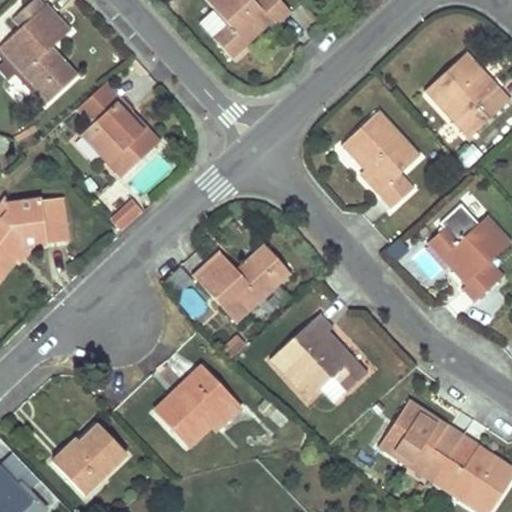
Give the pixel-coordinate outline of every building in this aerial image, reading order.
[(46,6),(45,7),(44,8),(35,0),(32,0),(14,18),(22,27),(0,46),(0,51),(48,103),(75,79),(59,62),(54,66),(45,55),(70,32),(46,6)] [(279,0),(253,0),(253,1),(252,0),(205,0),(215,11),(200,24),(232,59),(259,35),(256,32),(271,19),(277,25),(291,12),(279,0)] [(511,101),(497,87),(494,90),(489,84),(492,82),(467,55),(426,92),(448,116),(452,112),(473,136),(511,101)] [(142,78),(150,76),(134,58),(128,63),(142,78)] [(132,112),(121,99),(106,83),(77,108),(92,125),(85,132),(104,153),(101,156),(121,178),(159,144),(136,119),(132,122),(127,117),(132,112)] [(379,193),(387,201),(394,209),(413,191),(399,176),(420,157),(379,112),(346,143),(376,175),(372,179),(382,190),(379,193)] [(65,241),(61,220),(59,199),(5,206),(5,211),(0,216),(0,275),(6,268),(14,258),(8,253),(14,246),(19,251),(22,248),(65,241)] [(142,212),(132,200),(111,219),(121,231),(142,212)] [(458,269),(471,283),(464,289),(476,302),(499,280),(486,266),(511,243),(487,218),(460,243),(447,228),(430,244),(455,271),(458,269)] [(242,279),(229,265),(217,251),(191,275),(234,322),(288,273),(265,247),(241,268),(247,274),(242,279)] [(329,328),(317,315),(269,359),(306,399),(319,386),(333,401),(348,388),(364,373),(339,347),(336,350),(322,334),(329,328)] [(247,344),(238,334),(225,347),(234,357),(247,344)] [(170,404),(168,401),(167,399),(153,412),(187,447),(209,425),(235,402),(202,367),(176,391),(180,395),(170,404)] [(434,477),(462,434),(445,423),(442,427),(436,423),(437,421),(406,400),(376,446),(402,463),(405,458),(434,477)] [(214,430),(239,406),(235,402),(209,425),(214,430)] [(77,437),(64,450),(51,462),(82,495),(125,454),(97,425),(80,441),(77,437)] [(476,443),(462,434),(434,477),(460,494),(456,499),(475,511),(486,511),(511,473),(511,469),(481,449),(480,451),(473,447),(476,443)] [(0,511),(20,511),(36,498),(21,483),(19,485),(1,466),(0,466),(0,511)]
